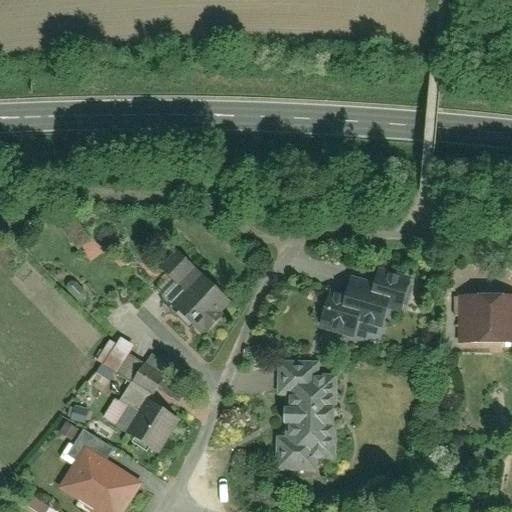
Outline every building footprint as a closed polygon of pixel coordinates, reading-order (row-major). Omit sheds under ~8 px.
[(161,275),(185,297),(199,282),(206,274),(182,253),(161,275)] [(387,310),(399,313),(407,286),(372,277),(365,303),(387,310)] [(169,315),(196,340),(204,331),(208,335),(221,321),(216,316),(226,306),(199,282),(185,297),(169,315)] [(381,334),(387,310),(344,298),(340,305),(330,303),(320,333),(352,342),(358,328),(381,334)] [(511,300),(459,299),(459,344),(511,345),(511,300)] [(319,369),(278,368),(275,477),(314,477),(313,464),(334,464),(334,382),(320,381),(319,369)] [(124,445),(155,462),(178,423),(148,407),(124,445)] [(57,497),(82,511),(125,511),(137,492),(83,458),(57,497)]
